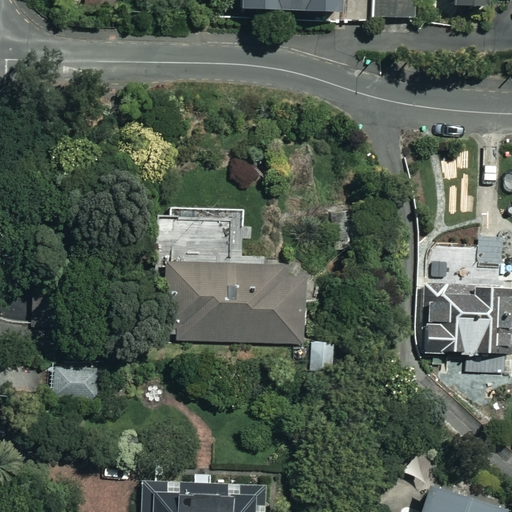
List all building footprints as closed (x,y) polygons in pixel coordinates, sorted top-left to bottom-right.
[(334,19),(334,0),(234,0),(234,15),(334,19)] [(447,0),(448,11),(483,11),(483,0),(447,0)] [(479,267),(496,266),(497,280),(511,279),(511,239),(478,241),(479,267)] [(301,345),(302,265),(162,262),(160,342),(301,345)] [(474,283),(417,286),(419,346),(444,345),(444,359),(511,355),(511,290),(474,292),(474,283)] [(332,343),(309,346),(313,375),(336,372),(332,343)] [(96,373),(50,370),(48,396),(94,399),(96,373)] [(262,511),(262,508),(248,508),(249,488),(237,488),(237,482),(218,481),(218,487),(210,487),(211,476),(194,476),(193,486),(163,486),(163,498),(140,497),(139,511),(262,511)] [(498,511),(422,491),(416,511),(498,511)]
